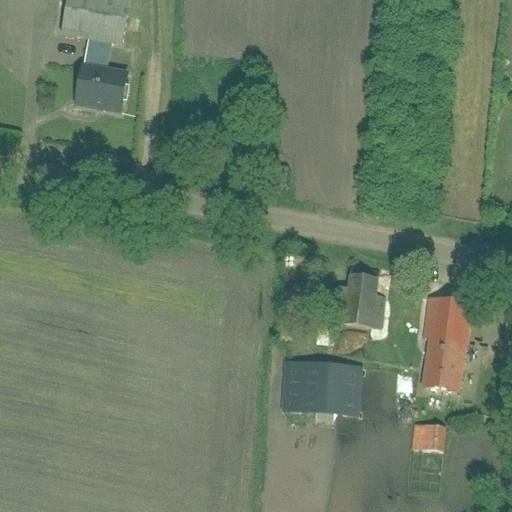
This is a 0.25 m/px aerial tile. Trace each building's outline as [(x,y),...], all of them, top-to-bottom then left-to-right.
[(109,83),(114,50),(127,53),(135,0),(73,0),(67,42),(91,46),(80,111),(124,118),(130,86),(109,83)] [(349,333),(383,334),(386,285),(351,283),(349,333)] [(432,303),(422,390),(464,395),(474,307),(432,303)] [(284,368),(281,416),(363,421),(366,373),(284,368)] [(416,428),(411,454),(444,460),(449,434),(416,428)]
